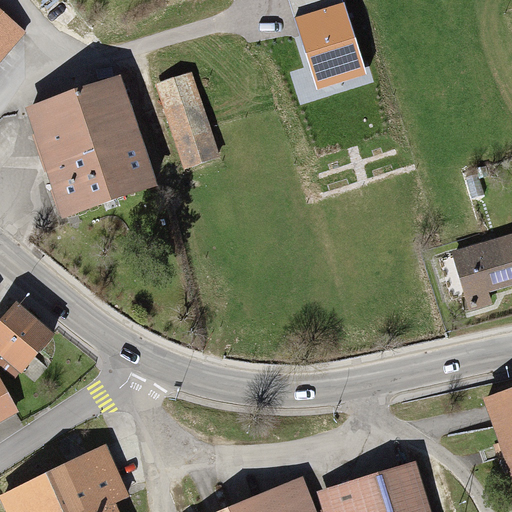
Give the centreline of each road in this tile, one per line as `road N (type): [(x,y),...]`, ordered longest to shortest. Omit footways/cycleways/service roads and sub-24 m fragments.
road 1 (secondary): [(140,354),(228,384),(339,387)]
road 2 (residential): [(339,387),(452,461),(487,511)]
road 3 (residential): [(140,354),(119,387),(0,460)]
road 4 (secondary): [(339,387),(511,350)]
road 5 (secondary): [(0,252),(140,354)]
road 6 (track): [(160,511),(140,354)]
